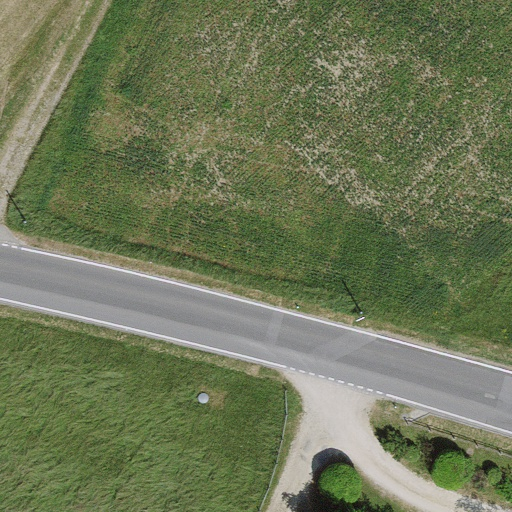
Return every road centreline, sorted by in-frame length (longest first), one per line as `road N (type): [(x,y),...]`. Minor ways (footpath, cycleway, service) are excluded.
road 1 (tertiary): [(0,271),(337,352),(511,404)]
road 2 (unknown): [(337,352),(285,511)]
